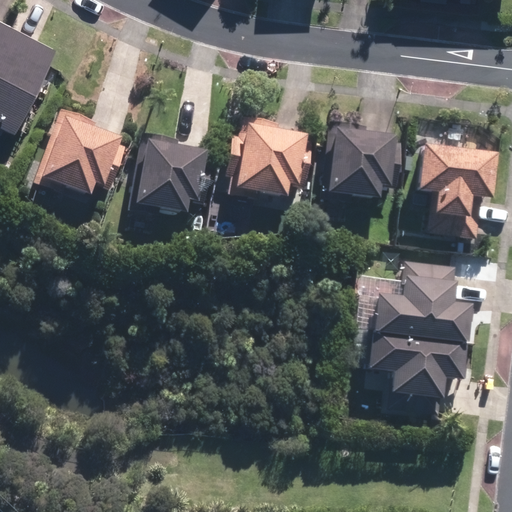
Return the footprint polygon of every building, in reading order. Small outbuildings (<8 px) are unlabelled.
[(0,135),(42,53),(0,31),(0,135)] [(91,133),(47,118),(23,190),(75,208),(78,197),(87,200),(103,150),(87,145),(91,133)] [(321,127),(318,208),(365,210),(365,201),(376,201),(377,194),(388,195),(389,150),(380,149),(380,143),(358,142),(358,129),(321,127)] [(295,141),(227,136),(216,159),(214,183),(224,184),(222,202),(272,206),(273,195),(286,196),(286,192),(295,192),(299,145),(294,145),(295,141)] [(135,138),(134,141),(121,216),(172,225),(174,214),(185,216),(189,193),(197,195),(203,162),(167,156),(169,144),(135,138)] [(482,159),(407,156),(405,156),(401,203),(418,203),(416,241),(440,242),(439,244),(468,245),(469,208),(480,208),(482,159)] [(354,344),(354,347),(454,352),(456,318),(439,317),(440,299),(445,299),(447,271),(398,269),(397,288),(388,287),(386,307),(356,305),(354,344)] [(447,355),(354,349),(353,349),(351,382),(375,383),(374,407),(432,410),(433,392),(456,394),(458,373),(446,372),(447,355)]
